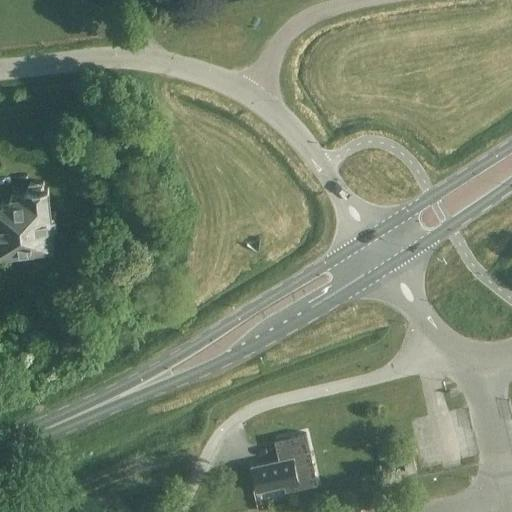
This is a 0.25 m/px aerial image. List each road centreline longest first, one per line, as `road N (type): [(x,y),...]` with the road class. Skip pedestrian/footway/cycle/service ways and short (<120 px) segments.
road 1 (primary): [(10,444),(231,355),(389,264)]
road 2 (primary): [(371,239),(10,444)]
road 3 (unclassified): [(177,511),(213,441),(235,418),(402,370),(447,349)]
road 4 (unclassified): [(254,98),(148,64),(83,61),(0,71)]
road 5 (unclassified): [(371,239),(319,162),(254,98)]
road 6 (primary): [(511,147),(371,239)]
road 7 (unclassified): [(254,98),(295,27),(362,0)]
road 8 (primary): [(389,264),(511,184)]
